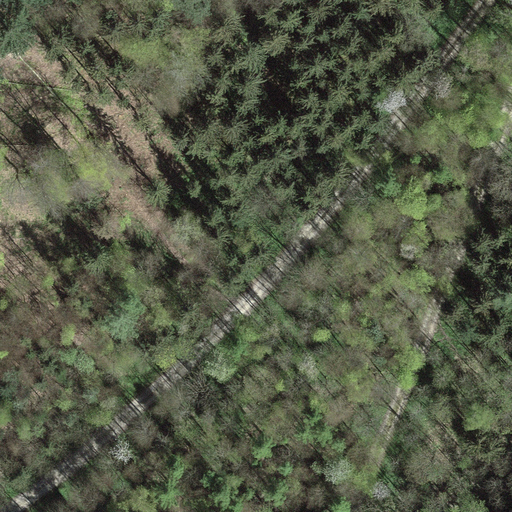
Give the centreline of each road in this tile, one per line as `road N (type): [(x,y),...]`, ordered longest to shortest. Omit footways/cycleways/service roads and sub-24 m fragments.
road 1 (track): [(492,0),(354,190),(266,289),(121,423),(4,511)]
road 2 (track): [(348,511),(473,220),(511,100)]
